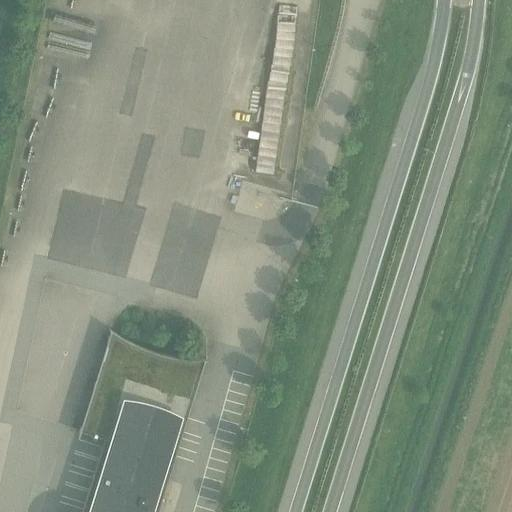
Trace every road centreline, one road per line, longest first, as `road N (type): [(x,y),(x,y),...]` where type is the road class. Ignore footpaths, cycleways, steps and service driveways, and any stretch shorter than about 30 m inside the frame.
road 1 (motorway): [(329,511),(466,73),(479,0)]
road 2 (motorway): [(444,0),(421,109),(295,511)]
road 3 (track): [(379,511),(511,105)]
road 4 (track): [(427,511),(511,257)]
